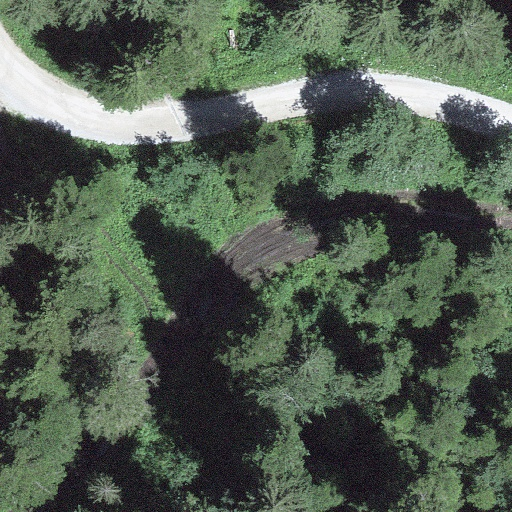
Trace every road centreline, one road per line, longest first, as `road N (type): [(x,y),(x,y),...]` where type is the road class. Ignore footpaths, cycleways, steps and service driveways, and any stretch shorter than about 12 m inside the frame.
road 1 (track): [(511,126),(361,89),(313,92),(185,123),(121,122),(69,110),(24,87),(0,53)]
road 2 (track): [(34,511),(69,480),(98,390),(108,252),(17,170),(0,132)]
